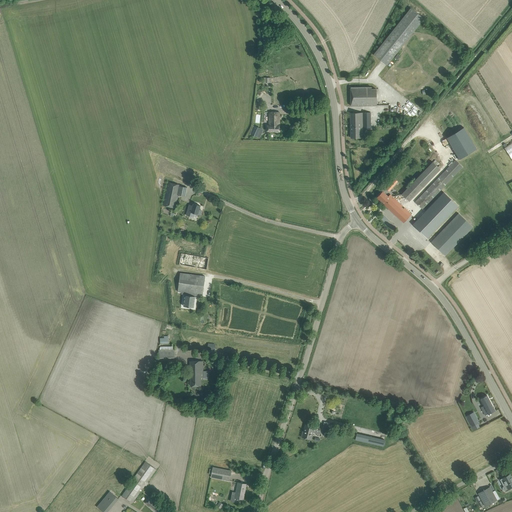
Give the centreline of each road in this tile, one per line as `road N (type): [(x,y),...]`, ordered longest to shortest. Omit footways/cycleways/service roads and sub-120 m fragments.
road 1 (unclassified): [(257,511),(338,242),(357,220)]
road 2 (tertiary): [(511,420),(440,294),(357,220)]
road 3 (tertiary): [(357,220),(340,175),(330,83),(276,0)]
road 4 (track): [(511,15),(412,136)]
road 5 (unknown): [(340,237),(274,224),(199,191)]
road 6 (unclassified): [(511,452),(405,511)]
